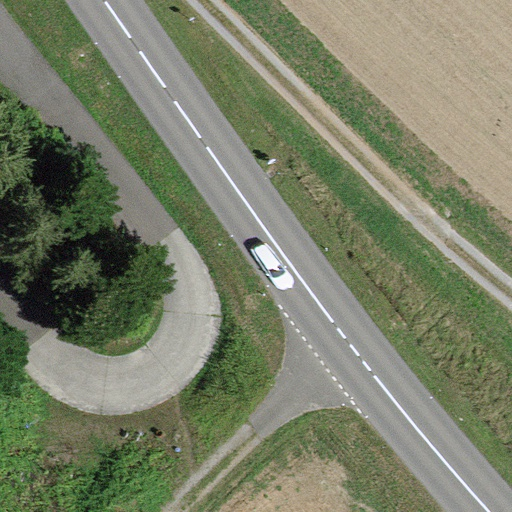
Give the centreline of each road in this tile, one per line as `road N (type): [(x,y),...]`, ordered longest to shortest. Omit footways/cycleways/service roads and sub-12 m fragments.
road 1 (tertiary): [(490,511),(349,343),(104,0)]
road 2 (track): [(511,297),(206,0)]
road 3 (track): [(349,343),(172,511)]
